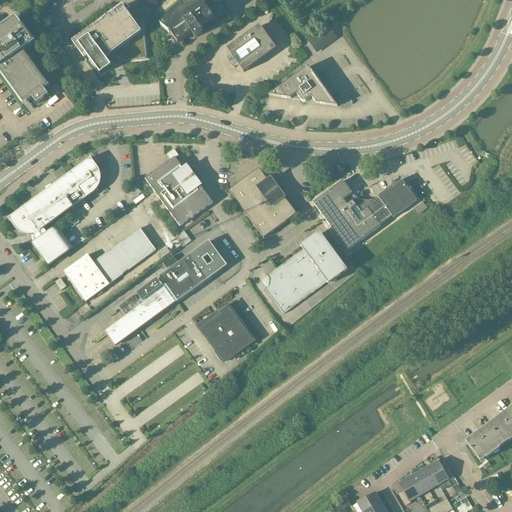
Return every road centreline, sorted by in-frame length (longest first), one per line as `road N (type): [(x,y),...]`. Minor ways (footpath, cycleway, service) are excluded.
road 1 (tertiary): [(511,22),(478,83),(421,129),(354,148),(296,146)]
road 2 (tertiary): [(212,123),(174,116),(89,125),(0,181)]
road 3 (unknown): [(229,116),(235,88),(215,65),(225,45),(260,27),(283,58),(234,101)]
road 4 (unknown): [(303,223),(316,227),(349,271),(322,296),(283,319),(244,270)]
road 5 (unclassified): [(99,375),(238,279),(247,263)]
road 6 (unclassified): [(99,375),(0,247)]
road 7 (unclassified): [(247,263),(308,217),(290,181),(296,146)]
road 8 (unclassified): [(247,263),(208,182),(212,123)]
road 9 (unknown): [(181,106),(177,61),(241,0)]
